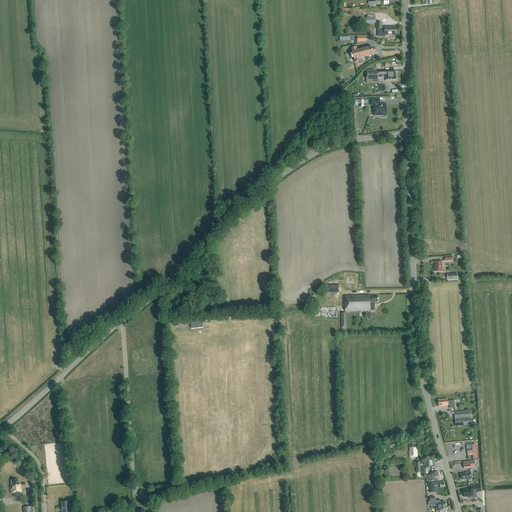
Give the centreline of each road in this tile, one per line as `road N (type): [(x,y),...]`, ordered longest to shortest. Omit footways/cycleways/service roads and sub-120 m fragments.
road 1 (tertiary): [(0,431),(159,291),(216,227),(291,168),(328,147),(408,134)]
road 2 (tertiary): [(459,511),(422,374),(408,134)]
road 3 (tertiary): [(408,134),(405,0)]
